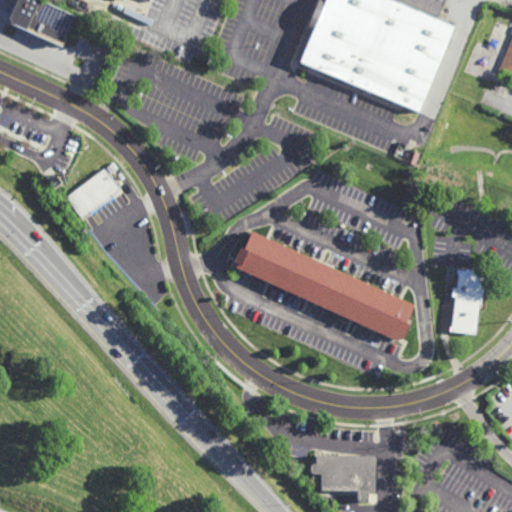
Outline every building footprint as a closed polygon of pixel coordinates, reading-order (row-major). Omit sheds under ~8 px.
[(64,44),(28,28),(27,31),(14,25),(11,26),(8,18),(10,17),(17,0),(39,0),(76,16),(64,44)] [(325,0),(394,0),(437,18),(455,25),(418,114),(299,65),(312,34),(305,31),(318,0),(321,0),(325,2),(325,0)] [(394,0),(437,18),(444,0),(394,0)] [(511,78),(497,72),(511,38),(511,33),(510,32),(511,28),(511,78)] [(114,197),(115,198),(92,215),(90,213),(83,219),(67,197),(115,160),(133,183),(114,197)] [(414,302),(408,317),(411,318),(401,340),(231,263),(240,244),(244,245),(251,228),(414,302)] [(484,268),(480,302),(478,302),(475,333),(447,329),(447,325),(449,325),(453,295),(450,295),(451,285),(454,286),(456,272),(454,272),(455,267),(463,268),(463,265),(484,268)] [(376,491),(375,492),(374,492),(368,492),(368,498),(368,499),(366,501),(359,501),(358,501),(357,500),(356,498),(356,491),(320,490),(320,473),(313,474),(311,472),(310,471),(310,465),(311,463),(312,462),(316,462),(316,456),(316,454),(317,453),(374,454),(375,455),(376,456),(376,491)]
